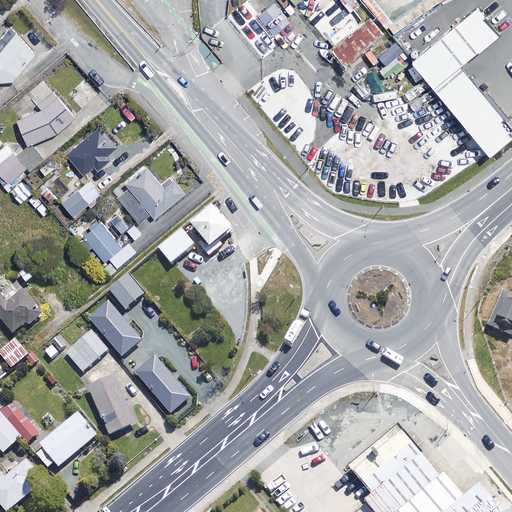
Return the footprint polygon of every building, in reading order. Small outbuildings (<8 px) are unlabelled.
[(499,36),(477,9),(412,62),(489,156),(511,137),(511,130),(460,67),(499,36)] [(344,67),(382,33),(368,18),(330,52),(344,67)] [(37,54),(17,36),(0,54),(0,81),(14,81),(37,54)] [(75,123),(63,99),(18,122),(31,146),(75,123)] [(118,147),(102,127),(68,155),(84,175),(94,167),(98,171),(110,161),(107,156),(118,147)] [(27,168),(8,145),(0,151),(0,173),(9,183),(27,168)] [(147,167),(126,184),(129,188),(118,198),(138,223),(150,213),(154,219),(185,193),(170,175),(160,183),(147,167)] [(74,217),(102,194),(91,180),(63,203),(74,217)] [(32,193),(22,182),(11,192),(21,203),(32,193)] [(235,233),(215,209),(192,229),(212,253),(235,233)] [(124,246),(99,221),(81,239),(104,262),(109,258),(119,268),(136,250),(128,242),(124,246)] [(195,249),(182,233),(159,251),(172,267),(195,249)] [(34,279),(25,267),(18,274),(27,285),(34,279)] [(145,297),(130,278),(110,295),(126,313),(145,297)] [(9,307),(0,296),(0,319),(14,337),(28,325),(30,328),(43,317),(23,294),(9,307)] [(511,299),(504,295),(488,329),(511,339),(511,338),(511,299)] [(141,345),(109,306),(90,322),(121,361),(141,345)] [(109,353),(92,333),(67,355),(84,374),(109,353)] [(29,357),(16,342),(0,355),(13,371),(29,357)] [(190,401),(156,360),(136,376),(170,418),(190,401)] [(47,379),(38,368),(29,375),(39,387),(47,379)] [(138,426),(116,379),(90,391),(111,438),(138,426)] [(0,411),(11,402),(0,388),(0,411)] [(39,437),(21,410),(10,418),(28,445),(39,437)] [(22,440),(0,414),(0,449),(5,455),(22,440)] [(98,438),(79,416),(41,447),(45,451),(38,457),(49,470),(55,465),(60,470),(98,438)] [(371,492),(420,451),(397,424),(348,465),(371,492)] [(371,492),(364,498),(375,511),(395,511),(440,475),(420,451),(371,492)] [(41,478),(28,462),(2,484),(0,481),(0,505),(5,511),(11,511),(33,494),(29,488),(41,478)] [(395,511),(441,511),(463,494),(444,472),(440,475),(395,511)] [(504,511),(478,482),(463,494),(441,511),(504,511)]
